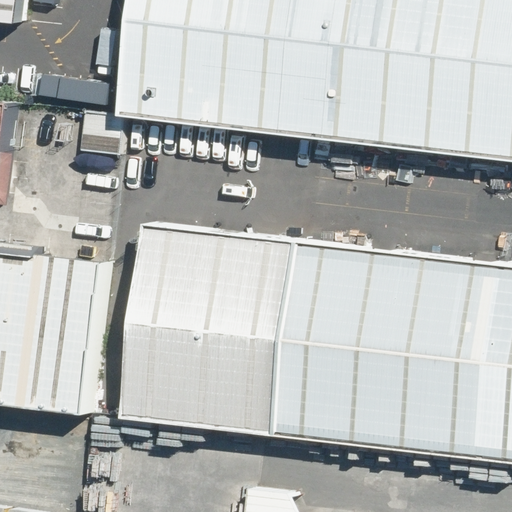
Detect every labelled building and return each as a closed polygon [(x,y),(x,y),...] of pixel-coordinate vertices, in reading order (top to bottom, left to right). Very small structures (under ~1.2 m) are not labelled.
[(0,0),(0,15),(24,18),(26,0),(0,0)] [(511,0),(139,0),(127,113),(511,154),(511,0)] [(22,149),(9,148),(15,100),(0,98),(0,199),(16,201),(22,149)] [(133,137),(135,118),(96,113),(94,132),(133,137)] [(511,259),(168,219),(144,414),(511,457),(511,259)] [(0,398),(91,409),(109,258),(2,246),(0,267),(0,398)] [(304,511),(294,489),(255,484),(251,511),(304,511)]
